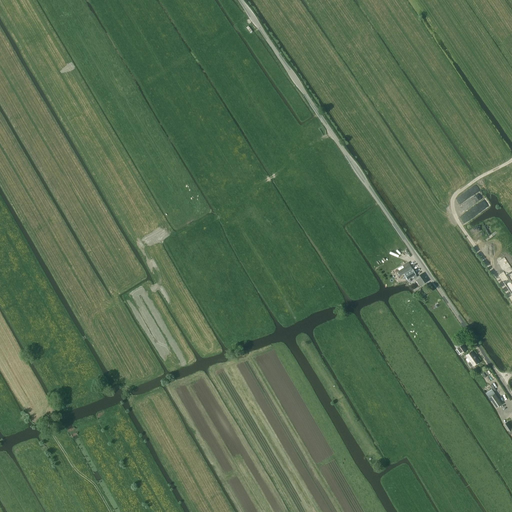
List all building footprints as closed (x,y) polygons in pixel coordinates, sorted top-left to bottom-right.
[(415,275),(412,269),(404,274),(407,280),(415,275)] [(415,278),(416,281),(414,282),(418,288),(427,281),(421,274),(415,278)] [(462,345),(457,348),(461,353),(466,350),(462,345)] [(474,366),(478,362),(471,352),(466,355),(471,361),(468,363),(470,367),(473,365),(474,366)] [(496,408),(502,404),(495,393),(491,396),(489,397),(496,408)]
